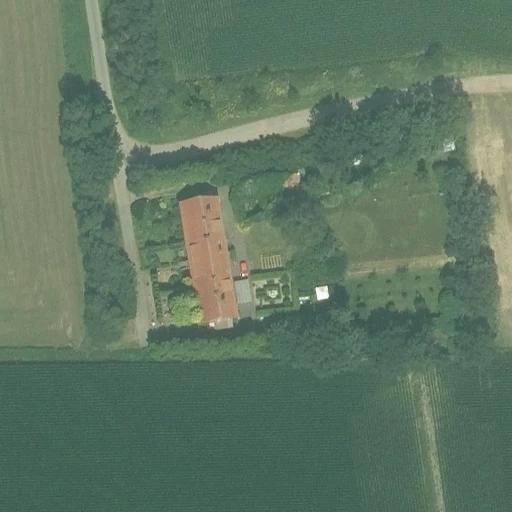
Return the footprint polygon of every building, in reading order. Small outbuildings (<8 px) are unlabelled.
[(448,118),(392,125),(396,161),(452,155),(448,118)] [(235,172),(240,201),(304,191),(299,161),(235,172)] [(178,208),(198,326),(236,320),(216,201),(178,208)] [(252,282),(254,307),(293,305),(291,279),(252,282)] [(240,307),(254,305),(251,284),(237,286),(240,307)] [(289,322),(290,340),(327,339),(326,321),(289,322)]
